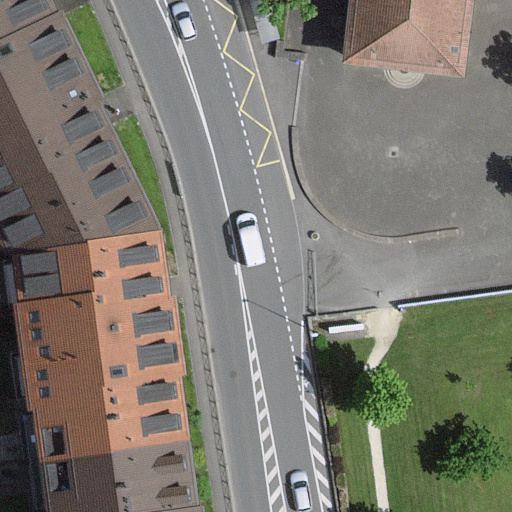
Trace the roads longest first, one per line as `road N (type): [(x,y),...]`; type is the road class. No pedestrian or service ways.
road 1 (primary): [(303,511),(269,342),(234,243)]
road 2 (primary): [(234,243),(254,511)]
road 3 (primary): [(162,6),(191,80),(234,243)]
